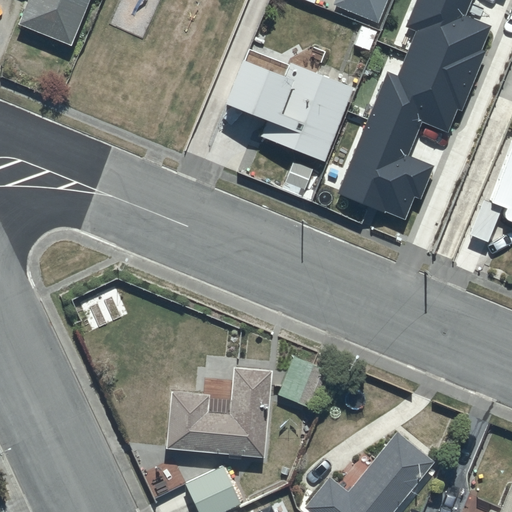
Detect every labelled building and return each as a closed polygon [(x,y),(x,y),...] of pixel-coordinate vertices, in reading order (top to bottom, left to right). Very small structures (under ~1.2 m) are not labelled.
[(26,0),(17,21),(69,42),(86,0),(26,0)] [(251,0),(244,18),(266,27),(277,0),(291,0),(294,1),(294,0),(251,0)] [(388,0),(335,0),(333,6),(379,24),(388,0)] [(416,0),(406,27),(416,31),(398,76),(387,72),(338,193),(405,221),(415,196),(421,199),(434,166),(407,155),(421,121),(449,132),(458,109),(462,111),(485,51),(481,49),(490,26),(465,15),(471,0),(416,0)] [(241,55),(223,99),(265,115),(258,134),(321,159),(350,85),(289,60),(284,73),(241,55)] [(487,199),(486,200),(481,198),(466,233),(485,240),(499,205),(500,204),(503,205),(499,215),(511,219),(511,138),(510,138),(487,199)] [(293,353),(276,393),(317,410),(333,371),(293,353)] [(209,391),(171,388),(165,445),(263,455),(271,368),(233,365),(228,410),(207,408),(209,391)] [(327,472),(301,504),(311,511),(389,511),(432,459),(394,429),(346,488),(327,472)] [(171,452),(148,458),(157,487),(179,481),(171,452)] [(254,469),(262,488),(283,479),(275,460),(254,469)] [(214,462),(181,477),(190,498),(189,498),(193,508),(186,511),(226,511),(262,495),(250,469),(223,482),(214,462)] [(511,511),(511,481),(508,480),(496,510),(487,506),(484,511),(511,511)] [(177,489),(154,498),(159,511),(183,511),(183,510),(185,509),(177,489)]
